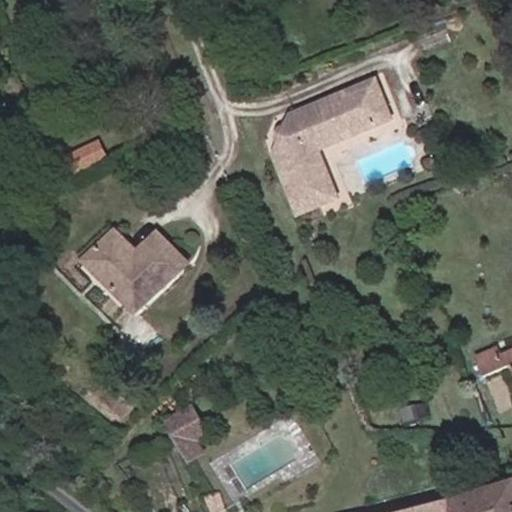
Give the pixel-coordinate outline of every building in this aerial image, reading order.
[(297,219),(336,205),(317,152),(391,125),(376,86),(285,119),(271,162),(297,219)] [(105,141),(98,144),(105,158),(112,154),(105,141)] [(98,144),(76,156),(82,169),(105,158),(98,144)] [(143,249),(123,227),(90,257),(142,312),(193,264),(162,231),(143,249)] [(485,367),(504,359),(501,349),(497,341),(477,349),(485,367)] [(511,344),(501,349),(504,359),(511,356),(511,355),(511,344)] [(172,418),(194,462),(219,450),(197,406),(172,418)] [(226,501),(238,495),(234,483),(208,491),(216,511),(228,507),(226,501)] [(511,511),(511,484),(407,511),(511,511)]
